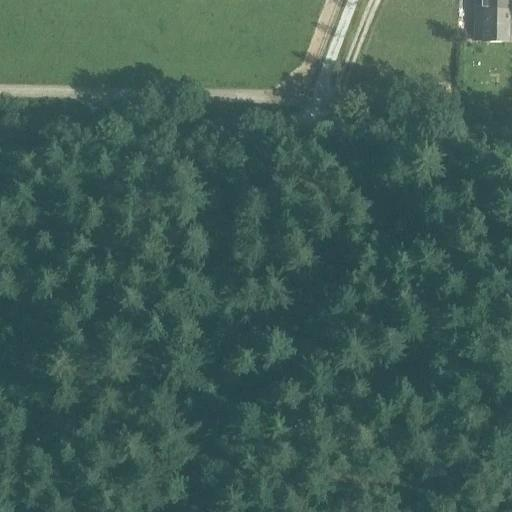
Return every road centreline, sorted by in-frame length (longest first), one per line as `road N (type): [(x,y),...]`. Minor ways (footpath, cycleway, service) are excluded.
road 1 (track): [(0,123),(262,127)]
road 2 (unclassified): [(511,130),(262,127)]
